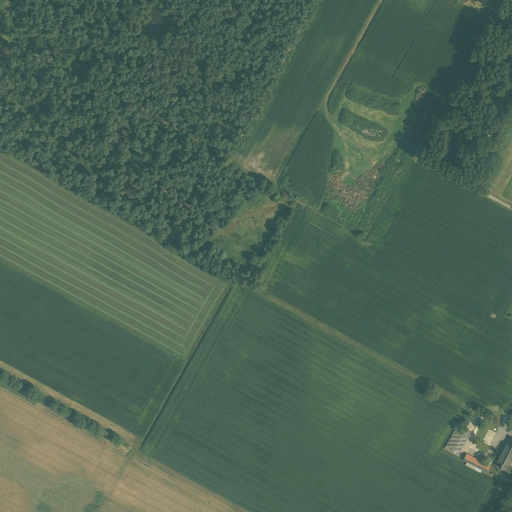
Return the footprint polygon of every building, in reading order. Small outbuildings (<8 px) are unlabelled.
[(493,139),(495,135),(487,130),(485,133),(493,139)] [(497,429),(486,423),(476,444),(487,450),(497,429)] [(467,437),(455,430),(445,448),(457,455),(467,437)] [(511,458),(511,437),(506,434),(500,445),(504,447),(504,448),(502,451),(499,449),(498,451),(501,452),(502,452),(495,464),(506,470),(511,458)] [(490,466),(466,453),(463,460),(467,462),(465,465),(473,469),(472,471),(479,475),(482,469),(487,472),(490,466)]
